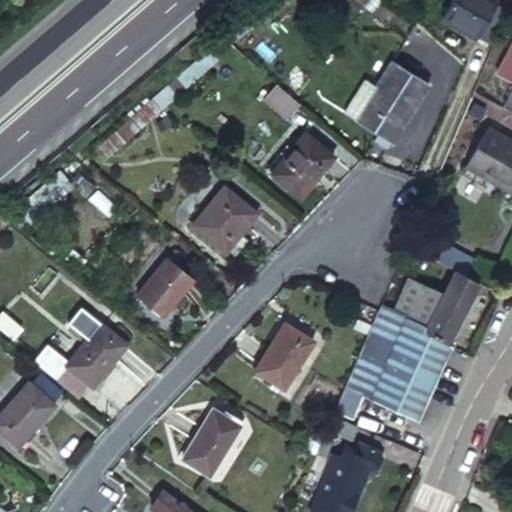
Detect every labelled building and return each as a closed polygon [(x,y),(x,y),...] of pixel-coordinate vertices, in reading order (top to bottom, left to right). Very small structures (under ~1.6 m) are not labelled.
[(476,33),(497,1),(494,0),(449,0),(442,12),(476,33)] [(509,9),(497,1),(476,33),(488,42),(509,9)] [(511,44),(495,76),(511,85),(511,44)] [(393,58),(356,118),(393,140),(430,81),(393,58)] [(289,118),(300,101),(274,85),(263,102),(289,118)] [(303,133),(271,172),(301,197),(333,157),(303,133)] [(511,146),(486,133),(465,173),(511,198),(511,146)] [(222,186),(190,226),(225,253),(257,213),(222,186)] [(449,245),(440,262),(442,264),(456,271),(470,279),(480,261),(449,245)] [(164,258),(135,293),(162,316),(192,280),(164,258)] [(456,271),(442,264),(431,287),(443,294),(456,271)] [(479,283),(470,279),(456,271),(443,294),(425,326),(422,331),(446,344),(479,283)] [(443,294),(431,287),(428,285),(411,318),(425,326),(443,294)] [(390,312),(379,309),(376,316),(386,320),(390,312)] [(376,316),(371,327),(374,329),(406,343),(411,331),(386,320),(376,316)] [(286,323),(256,370),(283,387),(313,340),(286,323)] [(100,325),(66,367),(94,388),(128,345),(100,325)] [(349,385),(347,384),(334,412),(378,432),(391,402),(415,347),(406,343),(374,329),(349,385)] [(415,347),(391,402),(416,414),(446,344),(422,331),(415,347)] [(27,385),(0,418),(0,435),(19,450),(55,407),(27,385)] [(214,409),(182,460),(209,476),(241,426),(214,409)] [(357,426),(333,416),(327,428),(334,431),(351,439),(357,426)] [(334,431),(327,428),(324,435),(331,438),(334,431)] [(327,475),(315,502),(337,511),(349,511),(368,469),(376,468),(382,453),(379,448),(361,440),(357,447),(346,443),(341,454),(352,459),(342,482),(327,475)]
